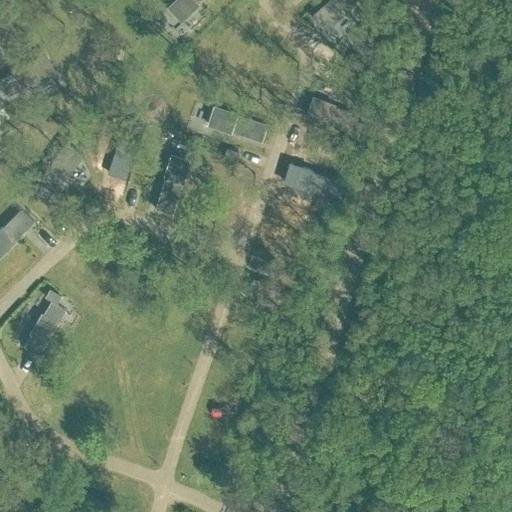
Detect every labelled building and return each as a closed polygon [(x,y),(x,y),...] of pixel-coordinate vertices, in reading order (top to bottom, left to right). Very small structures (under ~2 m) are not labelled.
[(199,0),(173,0),(167,6),(180,19),(199,0)] [(343,10),(354,0),(325,0),(312,13),(326,29),(345,12),(343,10)] [(0,44),(6,55),(22,47),(0,6),(0,44)] [(24,64),(0,77),(0,91),(3,97),(33,80),(34,82),(57,69),(46,50),(23,63),(24,64)] [(353,52),(348,65),(360,70),(365,57),(353,52)] [(358,133),(361,134),(368,116),(364,115),(336,104),(337,102),(312,93),(305,114),(329,123),(329,122),(358,133)] [(262,139),(267,123),(213,104),(207,121),(262,139)] [(52,160),(32,188),(47,199),(67,171),(69,173),(85,152),(67,139),(51,159),(52,160)] [(155,206),(172,212),(189,158),(172,152),(155,206)] [(338,196),(342,198),(348,180),(343,178),(315,169),(316,167),(291,159),(285,180),(309,188),(309,187),(338,196)] [(0,253),(34,219),(21,207),(0,228),(0,253)] [(234,225),(217,224),(216,240),(233,240),(234,225)] [(298,314),(302,316),(309,298),(304,296),(277,286),(277,284),(253,275),(246,295),(270,304),(270,303),(298,314)] [(56,303),(62,294),(50,287),(45,296),(51,299),(56,303)] [(56,303),(51,299),(24,344),(39,353),(66,308),(56,303)] [(160,332),(203,333),(204,315),(160,314),(160,332)] [(187,382),(188,363),(142,361),(141,380),(187,382)] [(174,420),(174,402),(128,401),(127,419),(174,420)] [(111,482),(104,500),(133,511),(144,511),(150,498),(111,482)]
